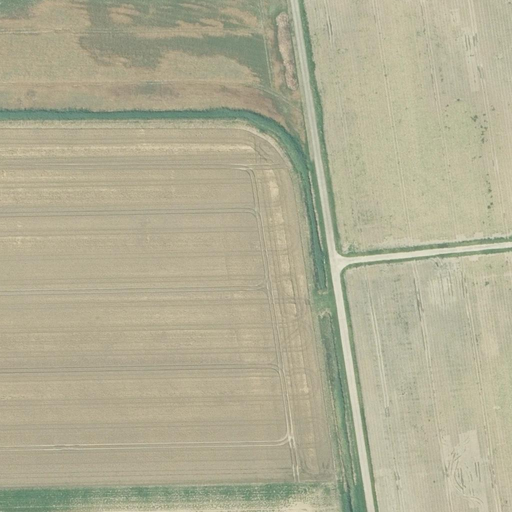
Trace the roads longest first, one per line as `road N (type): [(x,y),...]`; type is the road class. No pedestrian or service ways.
road 1 (unclassified): [(335,263),(295,0)]
road 2 (unclassified): [(372,511),(335,263)]
road 3 (unclassified): [(335,263),(511,245)]
